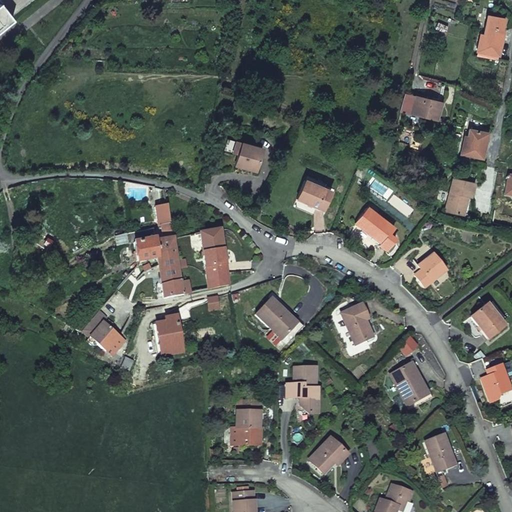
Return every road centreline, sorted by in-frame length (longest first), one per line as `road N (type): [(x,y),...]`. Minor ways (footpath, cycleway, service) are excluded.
road 1 (residential): [(277,243),(340,252),(419,310),(471,408),(511,511)]
road 2 (residential): [(0,179),(98,170),(164,181),(277,243)]
road 3 (residential): [(87,0),(23,84),(0,152)]
road 4 (residential): [(277,243),(260,279),(165,302)]
